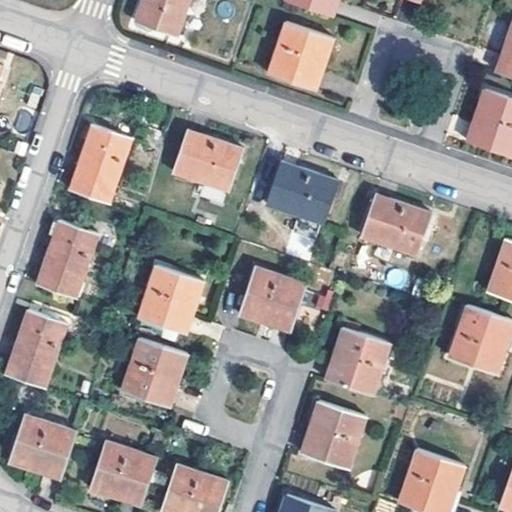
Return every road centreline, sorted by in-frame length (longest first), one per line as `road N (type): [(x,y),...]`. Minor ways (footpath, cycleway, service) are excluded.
road 1 (residential): [(80,48),(511,196)]
road 2 (residential): [(272,431),(290,374),(277,359),(243,348),(227,355),(210,410),(219,423),(263,433)]
road 3 (residential): [(80,48),(0,279)]
